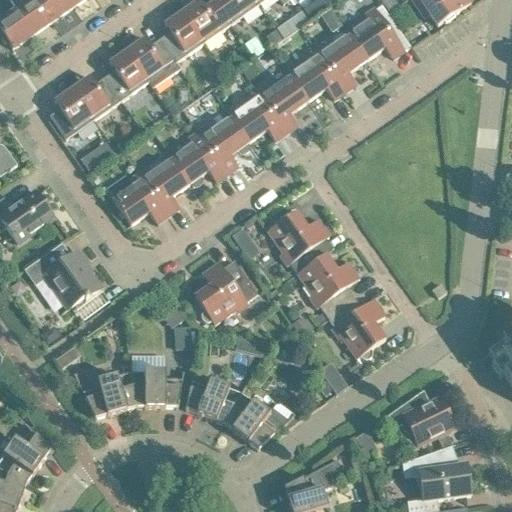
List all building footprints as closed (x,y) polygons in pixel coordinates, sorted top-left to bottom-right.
[(33,38),(53,24),(36,0),(14,0),(9,4),(15,13),(33,38)] [(36,0),(53,24),(73,10),(66,0),(36,0)] [(66,0),(73,10),(86,0),(66,0)] [(259,8),(253,0),(219,0),(215,4),(231,27),(259,8)] [(410,0),(425,21),(430,18),(437,29),(444,24),(447,25),(452,21),(453,18),(471,5),(470,4),(470,2),(468,0),(410,0)] [(231,27),(215,4),(205,11),(199,3),(182,15),(203,46),(231,27)] [(369,24),(349,38),(367,63),(385,51),(393,62),(405,54),(374,10),(364,17),(369,24)] [(0,34),(12,52),(33,38),(15,13),(0,22),(0,34)] [(203,46),(182,15),(164,27),(169,35),(160,42),(176,66),(203,46)] [(349,76),(367,63),(349,38),(329,52),(324,45),(315,52),(345,96),(357,88),(349,76)] [(180,72),(176,66),(160,42),(150,49),(144,41),(126,53),(146,82),(148,85),(152,91),(180,72)] [(345,96),(315,52),(305,59),(310,65),(290,79),(308,105),(326,92),(334,103),(345,96)] [(146,82),(126,53),(109,66),(114,74),(105,81),(121,104),(148,85),(146,82)] [(290,117),(308,105),(290,79),(270,93),(265,87),(256,93),(286,137),(298,129),(290,117)] [(121,104),(105,81),(95,88),(89,80),(71,92),(93,124),(121,104)] [(93,124),(71,92),(54,104),(59,112),(49,119),(66,143),(93,124)] [(286,137),(256,93),(246,100),(251,106),(231,120),(249,146),(267,133),(275,145),(286,137)] [(248,146),(249,146),(231,120),(211,134),(206,128),(197,135),(227,178),(239,170),(231,158),(238,154),(240,156),(243,156),(246,155),(249,153),(249,149),(248,146)] [(201,179),(208,174),(216,186),(227,178),(197,135),(188,141),(192,147),(172,162),(190,187),(193,189),(196,189),(199,188),(201,186),(202,182),(201,179)] [(0,179),(17,168),(4,150),(3,148),(2,148),(1,147),(0,146),(0,179)] [(172,200),(190,187),(172,162),(152,176),(147,169),(138,176),(168,219),(180,211),(172,200)] [(168,219),(138,176),(129,182),(133,189),(112,203),(130,229),(149,216),(157,227),(168,219)] [(3,200),(0,202),(0,234),(6,230),(17,247),(54,221),(36,195),(11,212),(3,200)] [(286,262),(297,277),(326,257),(332,253),(324,243),(330,239),(318,222),(306,231),(296,214),(281,225),(279,222),(275,222),(272,223),(270,225),(270,229),(271,232),(267,235),(280,253),(277,255),(284,264),(286,262)] [(70,258),(62,246),(26,271),(36,284),(46,277),(69,311),(84,301),(85,303),(100,292),(82,267),(85,265),(77,254),(70,258)] [(326,258),(326,257),(297,277),(305,290),(303,291),(317,312),(320,310),(327,320),(354,301),(347,290),(359,282),(348,265),(336,273),(326,258)] [(205,325),(211,324),(214,328),(236,313),(238,316),(248,308),(246,305),(257,298),(234,264),(223,271),(219,265),(202,277),(210,289),(194,300),(204,314),(202,316),(201,320),(202,323),(205,325)] [(432,293),(434,295),(438,301),(446,295),(440,287),(432,293)] [(361,311),(354,301),(327,320),(334,330),(331,332),(339,343),(341,341),(356,362),(360,360),(363,362),(366,363),(369,362),(371,359),(372,356),(371,352),(385,342),(374,327),(385,319),(374,302),(361,311)] [(511,335),(509,337),(511,340),(488,356),(495,366),(491,369),(499,381),(503,378),(511,390),(511,335)] [(65,358),(56,364),(62,374),(72,367),(65,358)] [(131,370),(130,371),(135,410),(144,410),(144,411),(175,411),(177,412),(184,375),(183,375),(181,382),(165,382),(165,375),(144,375),(131,375),(131,370)] [(135,410),(130,371),(129,371),(130,376),(117,379),(98,384),(95,372),(75,378),(74,377),(73,377),(95,422),(97,422),(127,413),(127,412),(135,410)] [(224,427),(244,392),(243,392),(241,396),(209,383),(207,390),(192,384),(193,377),(192,377),(185,413),(187,414),(216,425),(216,424),(224,427)] [(257,453),(290,423),(294,418),(281,407),(276,407),(272,413),(269,416),(242,397),(245,393),(244,392),(224,427),(232,433),(231,433),(256,452),(257,453)] [(423,406),(418,397),(387,418),(394,431),(401,428),(405,436),(409,437),(412,436),(418,448),(454,431),(440,401),(427,408),(423,406)] [(50,455),(51,453),(25,427),(25,428),(30,433),(20,446),(15,442),(2,459),(3,459),(0,463),(0,473),(26,487),(31,479),(32,480),(50,455)] [(452,449),(402,466),(404,481),(405,481),(405,480),(419,478),(423,502),(407,505),(407,511),(438,511),(437,503),(471,498),(466,467),(458,468),(452,449)] [(338,463),(283,491),(284,493),(289,511),(327,511),(328,511),(322,493),(335,489),(331,476),(340,473),(337,464),(338,464),(338,463)] [(23,495),(26,487),(0,473),(0,511),(17,511),(24,495),(23,495)]
